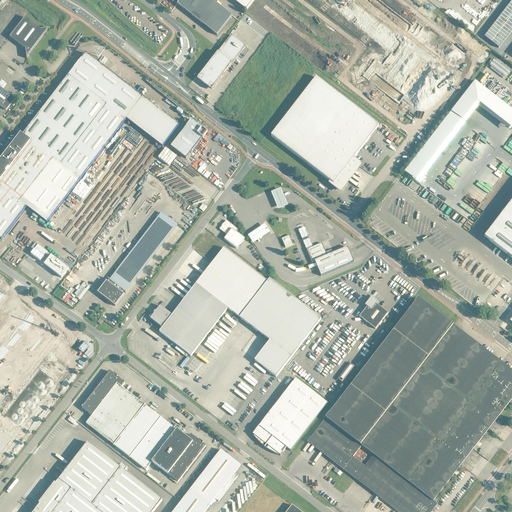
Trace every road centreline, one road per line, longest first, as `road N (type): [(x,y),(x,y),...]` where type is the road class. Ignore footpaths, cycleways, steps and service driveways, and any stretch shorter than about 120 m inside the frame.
road 1 (tertiary): [(511,346),(258,149)]
road 2 (unclassified): [(326,511),(109,344)]
road 3 (unclassified): [(109,344),(258,149)]
road 4 (unclassified): [(0,486),(109,344)]
road 5 (unknown): [(69,46),(80,62),(0,166)]
road 6 (unknown): [(467,185),(494,151),(493,131),(463,127),(444,155),(454,175)]
road 7 (unknown): [(5,511),(68,430),(103,449)]
road 8 (unknown): [(166,410),(207,450),(176,491),(150,474)]
road 9 (unclassified): [(109,344),(0,262)]
road 10 (unclassified): [(0,138),(78,35)]
road 11 (unknown): [(166,410),(111,368),(74,408)]
